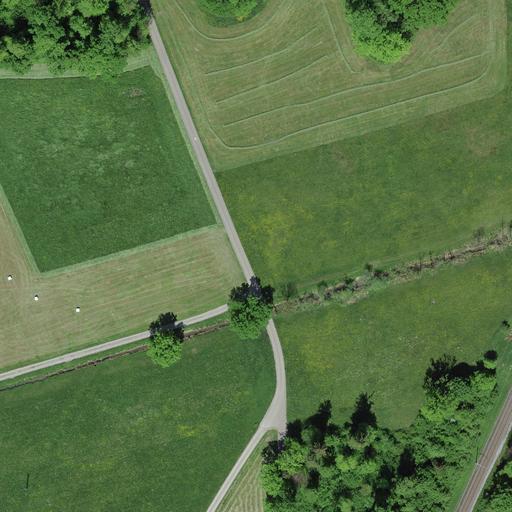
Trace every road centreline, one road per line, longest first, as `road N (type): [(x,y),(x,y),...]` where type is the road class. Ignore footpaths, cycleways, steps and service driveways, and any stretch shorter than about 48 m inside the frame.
road 1 (unclassified): [(143,0),(275,326),(284,401)]
road 2 (track): [(0,377),(217,314),(263,293)]
road 3 (track): [(222,511),(284,401)]
